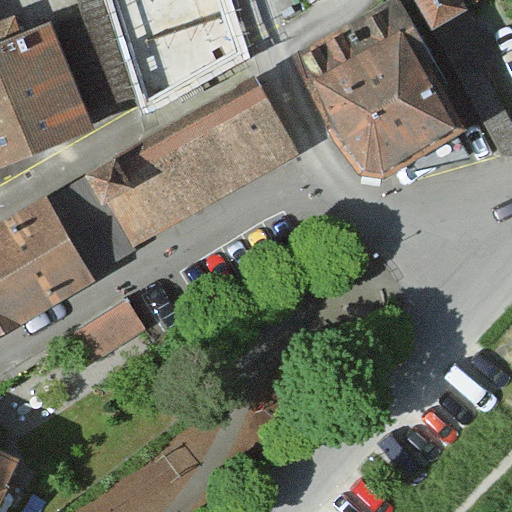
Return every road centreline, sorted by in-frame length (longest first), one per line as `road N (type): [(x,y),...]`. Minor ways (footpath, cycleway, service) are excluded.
road 1 (residential): [(0,364),(325,172)]
road 2 (residential): [(284,511),(376,410),(511,223)]
road 3 (residential): [(0,205),(281,48)]
road 4 (residential): [(325,172),(368,201),(511,223)]
road 5 (residential): [(325,172),(281,48)]
